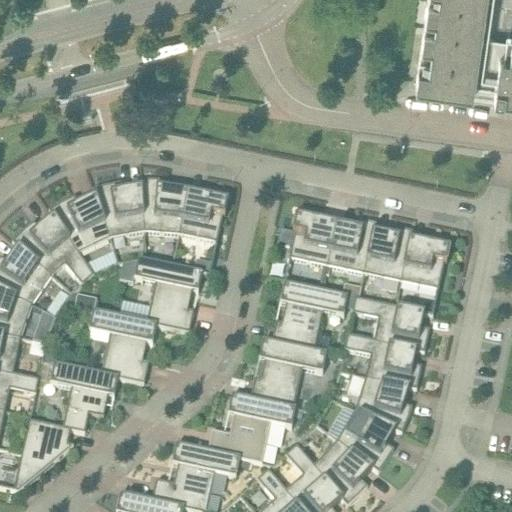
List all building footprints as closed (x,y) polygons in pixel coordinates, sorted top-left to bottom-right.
[(511,42),(511,46),(494,44),(494,40),(480,38),(485,0),(437,0),(438,1),(430,0),(427,0),(424,19),(435,20),(434,29),(423,28),(415,87),(472,95),(473,91),(494,94),(493,98),(501,99),(511,100),(511,42)] [(140,183),(140,190),(144,235),(179,238),(186,194),(169,191),(170,184),(154,183),(140,183)] [(110,242),(144,235),(140,190),(123,193),(121,185),(106,188),(97,191),(92,192),(94,199),(110,242)] [(186,194),(179,238),(217,246),(223,218),(225,218),(229,195),(227,195),(204,190),(202,198),(186,194)] [(110,242),(94,199),(78,206),(75,199),(61,206),(48,214),(52,219),(79,256),(110,242)] [(292,247),(289,261),(327,269),(336,226),(322,223),(323,215),(300,210),(298,217),(296,216),(293,232),(295,233),(295,234),(292,247)] [(12,245),(16,250),(52,279),(64,268),(82,288),(92,279),(93,278),(79,256),(52,219),(38,231),(33,224),(22,235),(15,242),(12,245)] [(350,229),(336,226),(327,269),(365,277),(374,234),(376,226),(352,221),(350,229)] [(387,237),(374,234),(365,277),(402,285),(411,242),(413,234),(389,229),(387,237)] [(281,231),(279,244),(292,247),(295,234),(281,231)] [(411,242),(402,285),(438,293),(444,265),(446,265),(450,249),(447,249),(449,242),(426,237),(424,245),(411,242)] [(52,279),(16,250),(6,264),(0,259),(0,293),(32,308),(52,279)] [(156,328),(156,329),(189,336),(194,314),(188,313),(192,294),(198,295),(202,276),(195,274),(138,262),(134,282),(155,286),(146,325),(146,326),(156,328)] [(197,262),(195,274),(202,276),(210,277),(212,265),(197,262)] [(276,325),(271,345),(314,354),(322,315),(343,319),(348,300),(284,286),(280,306),(285,307),(282,326),(276,325)] [(0,337),(20,341),(32,308),(0,293),(0,337)] [(93,314),(94,314),(97,302),(77,298),(75,310),(93,314)] [(416,354),(416,355),(424,356),(429,333),(421,331),(424,318),(432,320),(433,317),(355,301),(352,316),(378,322),(373,343),(373,344),(416,354)] [(422,308),(420,315),(431,317),(434,305),(427,304),(422,308)] [(152,347),(156,329),(156,328),(146,326),(146,325),(93,314),(88,333),(109,338),(101,377),(101,378),(118,381),(118,382),(144,388),(148,366),(142,364),(146,346),(152,347)] [(0,374),(13,377),(20,341),(0,337),(0,374)] [(370,358),(365,381),(409,392),(416,393),(421,369),(413,368),(416,355),(416,354),(373,344),(373,343),(347,338),(344,353),(370,358)] [(326,356),(314,354),(271,345),(263,343),(258,363),(264,364),(260,383),(254,381),(250,401),(293,411),(301,372),(322,376),(326,356)] [(114,400),(118,382),(118,381),(101,378),(101,377),(54,367),(50,387),(71,391),(62,430),(29,423),(14,494),(18,495),(73,449),(68,447),(71,433),(85,436),(89,416),(104,420),(108,399),(114,400)] [(39,382),(13,377),(0,374),(0,414),(4,416),(9,392),(36,397),(39,382)] [(404,408),(409,392),(365,381),(355,414),(395,434),(402,437),(404,432),(407,423),(412,410),(404,408)] [(295,411),(293,411),(250,401),(232,398),(228,417),(233,419),(230,437),(212,434),(208,454),(208,455),(239,461),(239,462),(262,467),(270,426),(291,431),(294,419),(295,411)] [(295,411),(294,419),(301,421),(302,413),(295,411)] [(387,448),(395,434),(355,414),(337,443),(372,472),(378,476),(386,464),(394,452),(387,448)] [(361,484),(372,472),(337,443),(314,468),(313,469),(342,503),(341,503),(347,509),(358,499),(367,489),(361,484)] [(156,483),(152,503),(152,504),(184,511),(183,511),(184,511),(206,511),(215,476),(236,480),(239,462),(239,461),(208,455),(208,454),(176,447),(172,467),(178,468),(174,487),(156,483)] [(302,478),(286,493),(285,494),(300,511),(331,511),(341,503),(342,503),(313,469),(314,468),(297,448),(285,458),(302,478)] [(300,511),(285,494),(286,493),(268,473),(257,483),(274,503),(263,511),(300,511)] [(152,504),(152,503),(120,496),(116,511),(183,511),(184,511),(152,504)]
